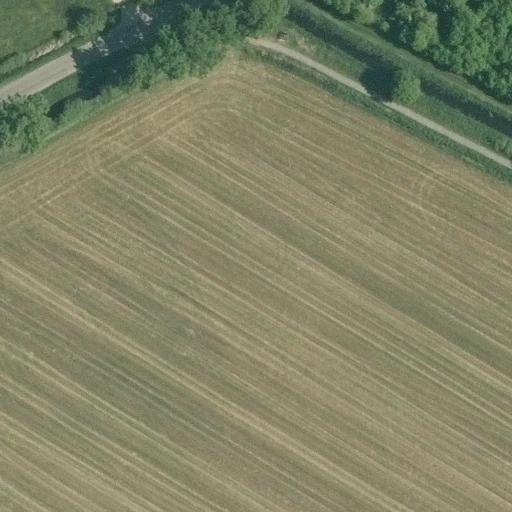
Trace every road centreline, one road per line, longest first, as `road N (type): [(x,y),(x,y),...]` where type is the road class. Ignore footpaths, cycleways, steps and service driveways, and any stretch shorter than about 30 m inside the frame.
road 1 (track): [(511,109),(306,0)]
road 2 (unclassified): [(0,98),(191,0)]
